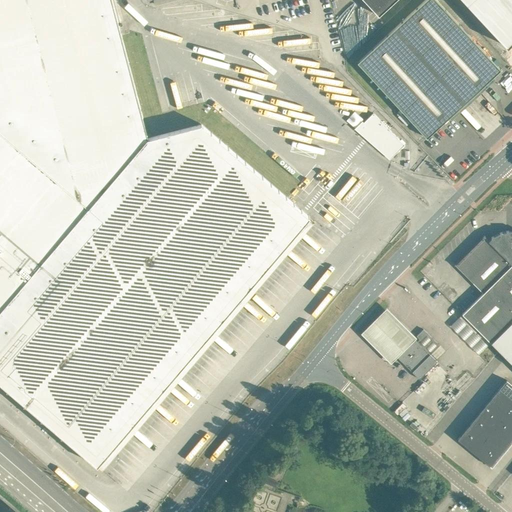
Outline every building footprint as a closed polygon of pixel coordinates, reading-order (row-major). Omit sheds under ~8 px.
[(0,0),(0,382),(8,389),(6,390),(12,393),(25,403),(23,405),(30,407),(42,418),(40,419),(47,422),(62,435),(60,437),(67,439),(82,452),(80,454),(87,456),(97,465),(98,465),(103,469),(314,221),(309,217),(310,216),(201,124),(148,138),(112,0),(0,0)] [(501,70),(494,62),(436,0),(424,0),(357,62),(427,138),(501,70)] [(395,0),(364,0),(379,15),(395,0)] [(511,0),(463,0),(507,47),(511,41),(511,0)] [(373,113),(359,127),(390,159),(404,144),(373,113)] [(456,263),(454,265),(455,265),(456,265),(483,293),(463,314),(470,321),(491,343),(511,363),(511,230),(506,231),(502,232),(491,237),(491,238),(489,240),(484,236),(485,235),(484,234),(483,236),(456,263)] [(364,333),(392,360),(396,356),(414,338),(387,311),(364,333)] [(452,323),(449,326),(477,353),(480,350),(478,348),(482,344),(462,324),(457,328),(452,323)] [(423,329),(417,336),(420,339),(426,332),(423,329)] [(419,379),(420,378),(437,361),(414,338),(396,356),(419,379)] [(225,376),(227,370),(215,365),(211,374),(193,367),(203,375),(198,380),(201,382),(198,389),(196,391),(183,386),(194,395),(191,403),(188,402),(184,407),(189,409),(182,417),(187,421),(198,407),(198,408),(225,376)] [(511,384),(506,380),(497,391),(511,402),(511,384)] [(511,407),(511,402),(497,391),(491,398),(508,412),(511,407)] [(508,412),(491,398),(485,406),(502,420),(508,412)] [(502,420),(485,406),(478,414),(495,428),(502,420)] [(511,415),(508,412),(502,420),(511,428),(511,415)] [(495,428),(478,414),(469,425),(486,439),(495,428)] [(511,428),(502,420),(495,428),(511,441),(511,428)] [(486,439),(469,425),(458,439),(475,453),(486,439)] [(511,441),(495,428),(486,439),(503,453),(511,441)] [(503,453),(486,439),(475,453),(491,467),(503,453)] [(262,475),(260,480),(277,487),(279,482),(262,475)]
